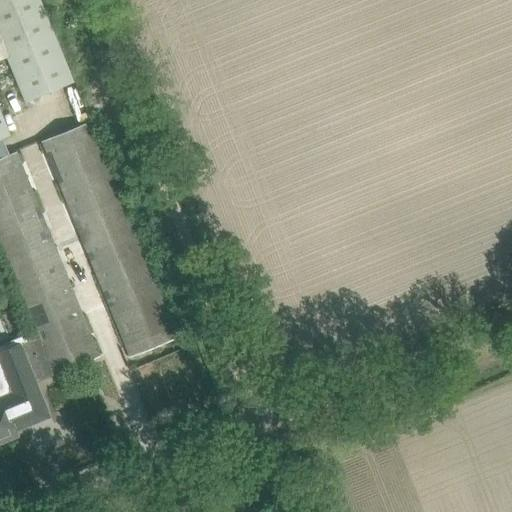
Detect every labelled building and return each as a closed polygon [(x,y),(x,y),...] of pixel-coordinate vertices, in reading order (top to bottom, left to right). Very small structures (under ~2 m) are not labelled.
[(0,0),(0,43),(24,101),(73,81),(39,0),(0,0)] [(0,137),(2,137),(9,134),(0,110),(0,137)] [(90,122),(42,141),(88,253),(130,356),(178,337),(170,318),(90,122)] [(2,137),(0,137),(0,158),(9,155),(2,137)] [(9,155),(0,158),(0,249),(33,331),(50,373),(51,376),(99,357),(16,152),(9,155)] [(60,248),(63,259),(85,253),(82,241),(60,248)] [(0,442),(17,436),(13,427),(23,422),(24,426),(48,416),(34,380),(50,373),(33,331),(26,333),(28,340),(17,344),(18,346),(20,345),(23,353),(0,362),(0,365),(11,393),(0,397),(0,442)]
